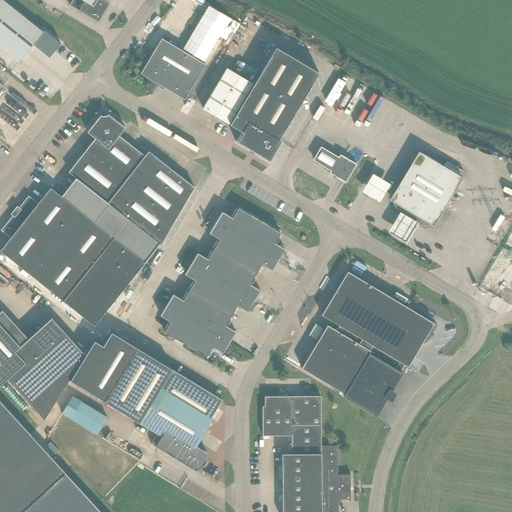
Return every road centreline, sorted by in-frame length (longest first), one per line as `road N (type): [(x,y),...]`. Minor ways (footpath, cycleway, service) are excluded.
road 1 (unclassified): [(375,511),(396,434),(475,343),(478,322),(465,301),(340,228)]
road 2 (unclassified): [(242,511),(244,392),(340,228)]
road 3 (unclassified): [(340,228),(95,77)]
road 4 (unknown): [(460,265),(483,177),(478,154),(461,143),(429,131),(398,135),(361,205)]
road 5 (unclassified): [(0,196),(95,77)]
